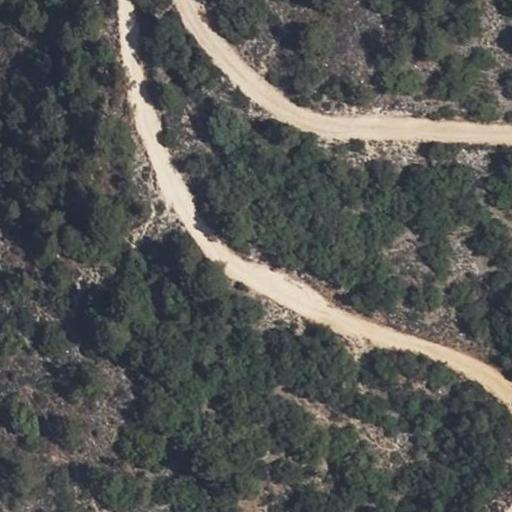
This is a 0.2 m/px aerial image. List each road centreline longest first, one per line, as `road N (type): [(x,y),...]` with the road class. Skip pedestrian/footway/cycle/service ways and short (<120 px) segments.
road 1 (track): [(511,391),(491,373),(364,337),(235,258),(173,162),(137,0)]
road 2 (track): [(197,0),(228,56),(323,132),(511,128)]
